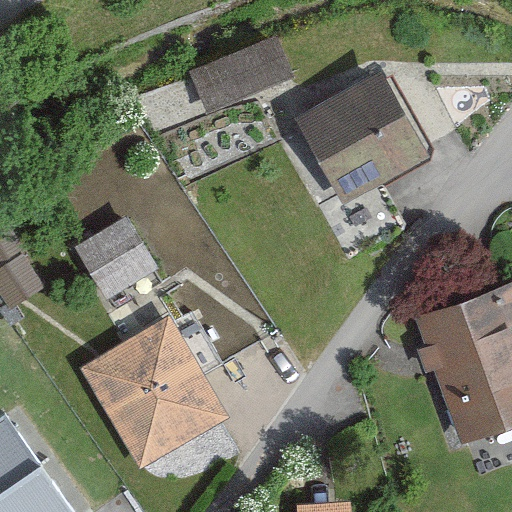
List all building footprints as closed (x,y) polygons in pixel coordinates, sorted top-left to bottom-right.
[(284,79),(269,41),(188,74),(204,111),(284,79)] [(417,157),(371,76),(287,123),(334,204),(417,157)] [(120,221),(67,251),(98,303),(150,273),(120,221)] [(511,281),(412,318),(423,348),(413,352),(423,378),(432,375),(459,449),(511,429),(511,281)] [(225,420),(165,319),(78,370),(139,471),(225,420)] [(74,511),(6,415),(0,419),(0,511),(74,511)]
